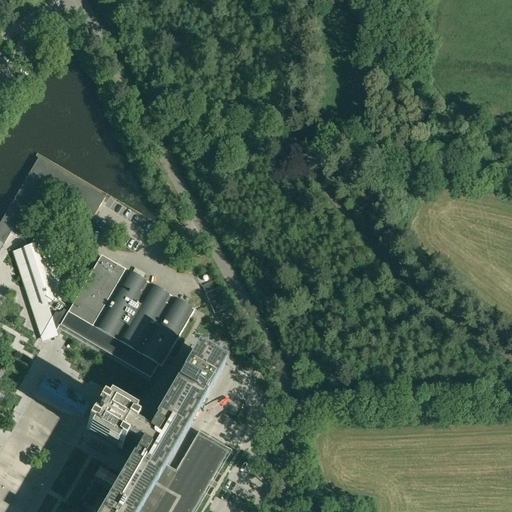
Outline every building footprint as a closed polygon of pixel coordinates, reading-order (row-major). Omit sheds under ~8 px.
[(13,253),(41,339),(42,337),(51,322),(47,312),(51,311),(51,312),(52,313),(54,314),(55,315),(58,315),(60,315),(61,314),(63,313),(64,311),(68,314),(70,310),(59,302),(64,301),(40,228),(40,227),(31,245),(28,237),(22,234),(47,191),(93,218),(105,198),(38,159),(0,224),(0,241),(4,244),(11,233),(25,242),(27,248),(13,253)] [(159,370),(160,368),(193,313),(151,288),(100,258),(70,310),(68,314),(64,311),(63,313),(61,314),(60,315),(58,315),(55,315),(54,314),(52,313),(51,312),(51,311),(47,312),(51,322),(42,337),(55,333),(58,327),(59,328),(67,333),(149,381),(156,368),(159,370)] [(145,275),(135,269),(132,273),(142,279),(145,275)] [(204,293),(214,289),(212,283),(202,287),(204,293)] [(214,315),(226,310),(217,289),(205,295),(214,315)] [(230,318),(227,313),(216,318),(219,323),(230,318)] [(104,511),(192,511),(203,494),(208,486),(210,482),(215,473),(226,454),(198,438),(176,475),(164,467),(189,424),(191,420),(196,413),(201,404),(220,372),(201,361),(194,357),(182,378),(176,389),(170,398),(154,426),(147,439),(133,430),(136,425),(129,421),(130,419),(119,413),(108,407),(107,409),(100,405),(97,411),(90,423),(86,430),(93,434),(91,436),(109,446),(113,449),(115,447),(116,447),(121,450),(122,451),(122,450),(124,446),(138,454),(129,469),(104,511)]
